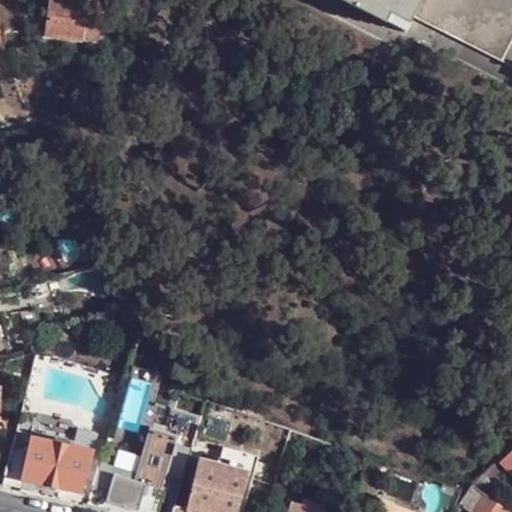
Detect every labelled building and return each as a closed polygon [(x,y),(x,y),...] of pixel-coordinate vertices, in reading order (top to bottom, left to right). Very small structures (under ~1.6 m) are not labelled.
[(52,0),(47,36),(102,45),(108,7),(91,4),(63,0),(52,0)] [(151,20),(163,7),(154,0),(133,0),(131,3),(151,20)] [(340,0),(387,23),(391,14),(410,23),(412,19),(421,0),(340,0)] [(511,0),(421,0),(412,19),(511,68),(511,0)] [(391,14),(387,23),(406,33),(410,23),(391,14)] [(126,301),(106,305),(107,316),(132,311),(126,301)] [(202,416),(149,401),(139,435),(147,438),(136,475),(100,464),(93,485),(91,491),(109,496),(106,503),(137,511),(139,511),(142,503),(159,508),(168,475),(183,479),(202,416)] [(84,482),(92,453),(32,438),(22,479),(80,493),(84,482)] [(226,449),(220,465),(248,473),(255,475),(260,458),(226,449)] [(511,449),(500,461),(511,473),(511,449)] [(17,478),(22,455),(12,452),(5,475),(17,478)] [(199,511),(237,511),(248,473),(220,465),(200,459),(186,508),(199,511)] [(503,482),(490,467),(479,478),(491,492),(503,482)] [(91,491),(93,485),(84,482),(80,493),(90,495),(91,491)] [(281,502),(285,490),(273,486),(270,499),(281,502)] [(505,511),(506,511),(471,486),(458,504),(469,511),(505,511)] [(299,507),(315,511),(321,511),(323,508),(301,500),(299,507)] [(377,511),(407,511),(382,502),(377,511)]
